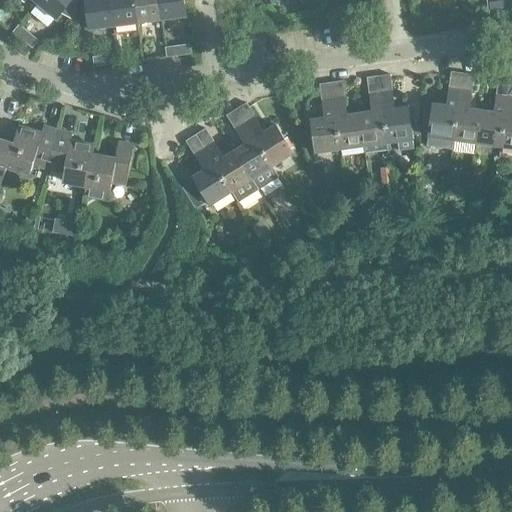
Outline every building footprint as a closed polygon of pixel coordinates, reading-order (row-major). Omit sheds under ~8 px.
[(71,0),(39,0),(37,4),(56,20),(71,0)] [(85,0),(89,30),(114,27),(110,0),(85,0)] [(138,24),(134,0),(110,0),(114,27),(138,24)] [(134,0),(138,24),(161,21),(158,0),(134,0)] [(186,17),(183,0),(158,0),(161,21),(186,17)] [(504,7),(502,0),(490,0),(489,0),(491,9),(504,7)] [(22,40),(29,32),(19,24),(12,32),(22,40)] [(38,40),(29,32),(22,40),(32,48),(38,40)] [(177,45),(179,56),(191,54),(190,44),(177,45)] [(179,56),(177,45),(164,47),(166,57),(179,56)] [(118,53),(105,55),(106,65),(119,63),(118,53)] [(106,65),(105,55),(92,57),(93,67),(106,65)] [(444,106),(432,104),(432,103),(423,102),(423,124),(429,125),(427,138),(452,141),(461,74),(449,72),(444,106)] [(390,74),(378,75),(388,143),(397,141),(398,151),(413,149),(411,136),(410,125),(407,105),(394,107),(390,74)] [(461,74),(452,141),(476,144),(481,111),(469,109),(473,76),(461,74)] [(371,110),(359,112),(364,146),(364,154),(389,151),(388,143),(378,75),(366,77),(371,110)] [(493,112),(481,111),(476,144),(500,148),(509,81),(497,79),(493,112)] [(511,80),(509,81),(500,148),(511,149),(511,80)] [(339,149),(364,146),(359,112),(347,114),(342,81),(330,82),(339,149)] [(315,152),(339,149),(330,82),(319,84),(323,117),(311,119),(311,121),(314,140),(315,152)] [(246,103),(236,109),(272,167),(294,153),(275,124),(264,131),(246,103)] [(236,109),(225,115),(229,121),(243,144),(233,151),(258,190),(279,177),(272,167),(236,109)] [(419,124),(410,125),(411,136),(420,134),(419,124)] [(18,129),(13,146),(7,166),(30,173),(33,164),(48,169),(58,131),(43,127),(40,135),(18,129)] [(223,157),(205,129),(195,135),(231,192),(238,203),(258,190),(233,151),(223,157)] [(74,134),(58,131),(48,169),(64,172),(62,181),(87,186),(93,156),(94,148),(72,143),(74,134)] [(194,180),(182,187),(196,209),(208,201),(211,205),(231,192),(195,135),(185,141),(203,170),(192,176),(194,180)] [(0,182),(2,183),(7,166),(13,146),(0,141),(0,182)] [(134,146),(119,143),(116,160),(93,156),(87,186),(85,195),(109,200),(112,182),(127,185),(134,146)] [(391,168),(381,170),(383,187),(393,186),(391,168)] [(27,214),(24,225),(32,227),(35,216),(27,214)] [(294,223),(291,218),(282,223),(286,228),(294,223)] [(273,241),(262,222),(253,227),(265,246),(273,241)]
